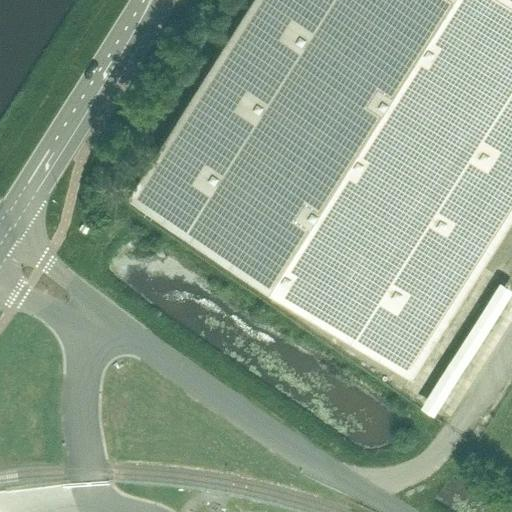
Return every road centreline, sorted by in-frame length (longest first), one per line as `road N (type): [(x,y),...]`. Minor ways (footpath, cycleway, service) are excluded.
road 1 (unclassified): [(402,511),(0,258)]
road 2 (tertiary): [(0,234),(145,0)]
